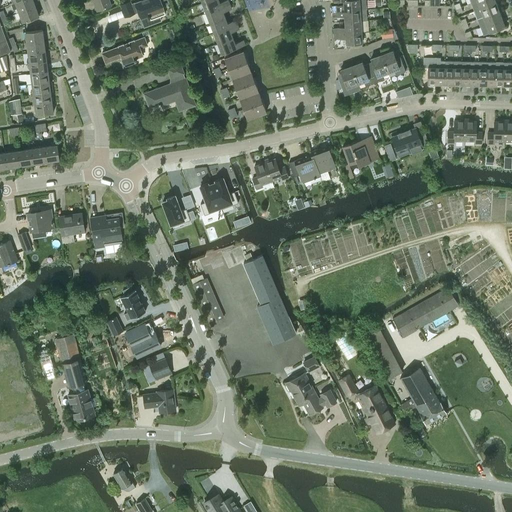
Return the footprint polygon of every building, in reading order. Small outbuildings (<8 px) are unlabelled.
[(18,12),(35,6),(32,0),(21,0),(15,2),(17,8),(14,9),(16,13),(18,12)] [(111,4),(109,0),(93,0),(97,10),(111,4)] [(120,5),(125,17),(138,12),(144,28),(162,21),(160,16),(165,14),(160,1),(163,0),(142,0),(131,4),(130,2),(120,5)] [(227,0),(220,3),(218,0),(210,0),(202,3),(206,13),(229,4),(227,0)] [(342,0),(343,0),(343,6),(336,6),(336,11),(366,9),(365,0),(342,0)] [(474,11),(496,3),(494,0),(478,0),(471,3),(474,11)] [(477,19),(499,10),(496,3),(474,11),(477,19)] [(231,9),(229,4),(206,13),(210,24),(225,18),(223,12),(231,9)] [(39,16),(35,6),(18,12),(22,22),(39,16)] [(366,9),(336,11),(337,17),(344,16),(344,22),(360,21),(367,20),(366,9)] [(480,27),(502,18),(499,10),(477,19),(480,27)] [(227,23),(225,18),(210,24),(213,34),(237,24),(235,20),(227,23)] [(505,26),(502,18),(480,27),(483,35),(505,26)] [(338,34),(361,32),(360,21),(344,22),(345,27),(337,28),(338,34)] [(239,29),(237,24),(213,34),(217,44),(233,38),(230,32),(239,29)] [(392,29),(384,30),(384,37),(393,37),(392,29)] [(26,42),(44,40),(43,30),(25,32),(26,42)] [(362,43),(361,32),(338,34),(338,39),(346,39),(346,44),(362,43)] [(140,48),(147,45),(144,37),(135,40),(134,39),(128,41),(129,43),(124,45),(123,43),(117,46),(117,47),(102,53),(105,63),(121,57),(125,67),(136,62),(135,59),(143,56),(140,48)] [(233,38),(217,44),(221,54),(245,45),(243,40),(235,43),(233,38)] [(0,49),(8,46),(6,40),(0,42),(0,49)] [(45,51),(44,40),(26,42),(28,53),(45,51)] [(417,44),(408,43),(411,52),(417,52),(417,44)] [(8,46),(0,49),(0,55),(10,52),(8,46)] [(47,61),(45,51),(28,53),(29,63),(47,61)] [(224,58),(232,79),(250,72),(242,51),(224,58)] [(392,51),(381,55),(387,72),(393,70),(395,75),(405,71),(399,56),(394,58),(392,51)] [(6,55),(0,57),(0,71),(8,69),(6,55)] [(387,72),(381,55),(370,59),(373,66),(368,68),(374,83),(383,79),(381,74),(387,72)] [(436,84),(437,57),(423,57),(423,67),(428,67),(427,83),(436,84)] [(444,84),(445,61),(440,60),(440,57),(437,57),(436,84),(444,84)] [(453,84),(453,58),(453,61),(445,61),(444,84),(453,84)] [(461,84),(462,61),(456,61),(456,58),(453,58),(453,84),(461,84)] [(48,71),(47,61),(29,63),(30,73),(48,71)] [(461,84),(470,84),(470,61),(462,61),(461,84)] [(478,85),(479,61),(470,61),(470,84),(478,85)] [(478,85),(486,85),(487,61),(479,61),(478,85)] [(495,85),(495,62),(487,61),(486,85),(495,85)] [(365,86),(374,83),(368,68),(364,69),(362,62),(351,66),(357,84),(363,82),(365,86)] [(503,85),(504,62),(495,62),(495,85),(503,85)] [(511,62),(504,62),(503,85),(511,85),(511,83),(511,62)] [(184,109),(196,105),(186,78),(185,79),(183,74),(184,74),(180,63),(167,68),(171,78),(172,78),(174,83),(144,94),(149,108),(180,97),(184,109)] [(357,84),(351,66),(340,70),(343,77),(338,79),(344,94),(353,91),(351,86),(357,84)] [(49,81),(48,71),(30,73),(32,84),(49,81)] [(250,72),(232,79),(239,99),(258,92),(250,72)] [(49,81),(32,84),(33,94),(51,92),(51,91),(53,91),(52,85),(50,85),(49,81)] [(402,89),(395,92),(397,98),(405,96),(402,89)] [(52,102),(51,92),(33,94),(34,105),(52,102)] [(258,92),(239,99),(247,119),(266,112),(258,92)] [(15,99),(9,101),(11,114),(17,114),(16,107),(21,106),(20,98),(15,99)] [(53,113),(52,102),(34,105),(36,115),(53,113)] [(465,140),(465,120),(454,120),(454,131),(448,131),(448,142),(454,142),(454,140),(465,140)] [(476,120),(465,120),(465,140),(475,140),(475,143),(482,143),(482,131),(476,131),(476,120)] [(505,141),(505,121),(494,121),(494,132),(488,132),(488,143),(494,143),(494,141),(505,141)] [(423,130),(418,133),(416,127),(391,136),(396,149),(408,145),(411,152),(423,147),(422,144),(428,142),(423,130)] [(358,165),(379,158),(373,142),(364,145),(363,142),(359,144),(358,141),(343,146),(349,164),(357,161),(358,165)] [(391,143),(385,145),(391,161),(396,159),(391,143)] [(57,144),(44,146),(46,162),(59,160),(57,144)] [(44,146),(30,148),(33,164),(46,162),(44,146)] [(318,148),(310,151),(312,156),(320,176),(322,182),(330,178),(327,171),(336,168),(328,147),(319,150),(318,148)] [(30,148),(17,150),(19,166),(33,164),(30,148)] [(19,166),(17,150),(4,152),(6,168),(19,166)] [(295,160),(289,162),(294,176),(300,174),(303,183),(320,176),(312,156),(303,159),(302,157),(295,160)] [(275,158),(265,162),(272,181),(282,177),(282,179),(289,177),(285,166),(279,168),(275,158)] [(272,181),(265,162),(255,166),(258,176),(253,178),(257,189),(263,186),(262,184),(272,181)] [(224,176),(214,179),(223,206),(239,201),(235,190),(230,191),(224,176)] [(214,179),(204,183),(210,199),(205,200),(209,211),(223,206),(214,179)] [(177,192),(167,195),(176,221),(186,217),(187,220),(193,218),(189,207),(183,209),(177,192)] [(311,199),(303,202),(305,207),(312,204),(311,199)] [(30,231),(40,229),(53,227),(50,210),(27,213),(30,231)] [(64,216),(58,217),(60,226),(62,242),(74,241),(73,233),(84,231),(81,213),(64,216)] [(94,244),(95,248),(104,246),(103,239),(122,236),(119,217),(97,220),(97,216),(90,218),(94,244)] [(24,250),(30,248),(24,232),(18,234),(24,250)] [(0,265),(17,260),(10,240),(0,243),(0,265)] [(273,343),(296,333),(280,296),(262,255),(243,263),(261,305),(257,306),(273,343)] [(209,323),(224,317),(207,278),(192,284),(209,323)] [(131,286),(123,290),(125,294),(121,296),(128,312),(124,314),(127,320),(146,311),(141,302),(139,298),(135,289),(133,290),(131,286)] [(403,336),(459,305),(448,287),(393,318),(403,336)] [(308,308),(306,298),(299,300),(300,309),(308,308)] [(116,316),(108,320),(111,328),(114,334),(123,330),(119,324),(116,316)] [(378,324),(363,333),(387,378),(402,370),(378,324)] [(147,325),(128,335),(132,346),(138,344),(141,353),(162,345),(158,334),(152,336),(147,325)] [(69,386),(87,381),(74,333),(55,338),(62,363),(69,386)] [(38,351),(40,356),(46,380),(56,377),(47,348),(38,351)] [(308,371),(319,365),(314,356),(304,362),(308,371)] [(155,376),(170,369),(165,358),(150,364),(155,376)] [(460,358),(454,361),(457,366),(463,363),(460,358)] [(420,367),(401,378),(412,398),(401,404),(405,411),(416,405),(426,423),(445,412),(420,367)] [(297,396),(313,388),(305,373),(286,382),(290,390),(293,389),(297,396)] [(347,396),(358,390),(350,374),(338,380),(347,396)] [(376,432),(395,423),(376,384),(356,394),(376,432)] [(74,420),(95,414),(88,388),(67,393),(74,420)] [(318,398),(313,388),(297,396),(301,404),(304,403),(309,414),(322,407),(322,405),(326,403),(327,406),(336,401),(329,389),(321,394),(322,396),(318,398)] [(159,405),(160,412),(175,410),(173,389),(157,391),(157,393),(143,394),(145,407),(159,405)] [(421,436),(426,433),(422,426),(417,429),(421,436)] [(130,490),(135,487),(123,467),(114,473),(122,487),(127,484),(130,490)] [(219,494),(204,503),(209,511),(239,511),(238,510),(239,509),(237,506),(238,506),(234,499),(233,499),(232,496),(223,502),(219,494)] [(141,511),(148,511),(152,510),(144,498),(136,503),(141,511)] [(248,511),(257,511),(250,501),(244,505),(248,511)]
